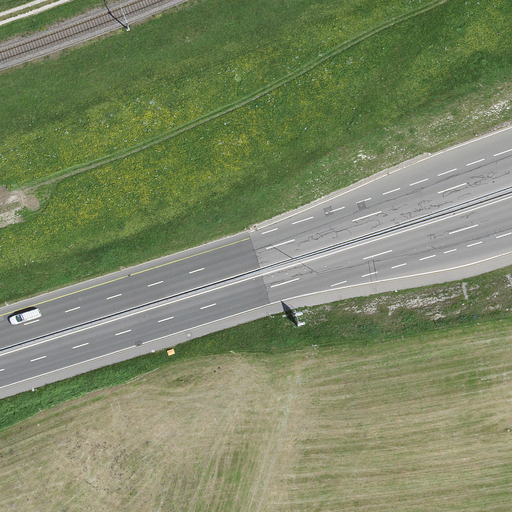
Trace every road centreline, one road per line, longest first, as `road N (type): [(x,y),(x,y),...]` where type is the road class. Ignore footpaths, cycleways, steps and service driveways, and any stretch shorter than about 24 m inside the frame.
road 1 (primary): [(511,169),(0,331)]
road 2 (primary): [(0,371),(356,261)]
road 3 (motorway): [(356,261),(511,211)]
road 4 (primary): [(356,261),(511,227)]
